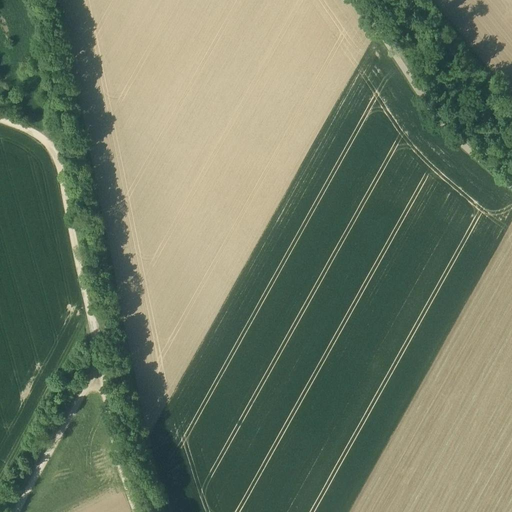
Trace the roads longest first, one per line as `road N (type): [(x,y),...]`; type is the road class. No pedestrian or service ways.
road 1 (track): [(134,511),(110,440),(54,166),(44,143),(0,123)]
road 2 (track): [(355,0),(437,121),(511,189)]
road 3 (track): [(95,371),(13,511)]
